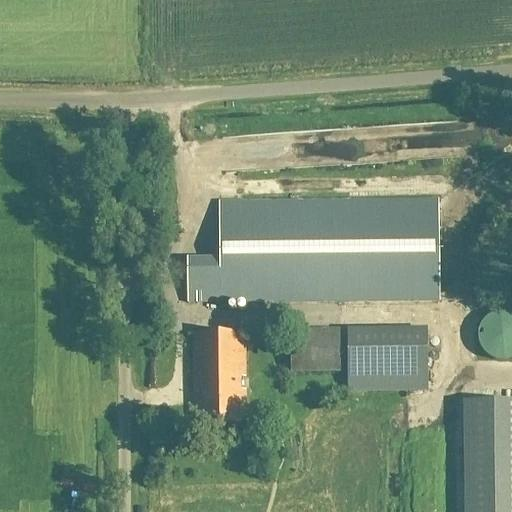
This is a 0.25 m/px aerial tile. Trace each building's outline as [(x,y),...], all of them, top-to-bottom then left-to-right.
[(187,262),(187,305),(439,303),(438,203),(219,205),(219,262),(187,262)] [(511,314),(511,315),(502,313),(495,313),(490,315),(483,321),(480,324),(478,328),(476,336),(477,342),(478,347),(483,354),(488,359),(492,361),(501,363),(504,362),(511,360),(511,314)] [(346,332),(347,394),(427,394),(427,331),(346,332)] [(339,376),(339,332),(289,333),(290,376),(339,376)] [(198,425),(245,424),(245,393),(240,393),(240,380),(245,379),(245,336),(192,337),(193,409),(198,409),(198,425)] [(466,511),(511,511),(511,403),(467,403),(466,511)]
